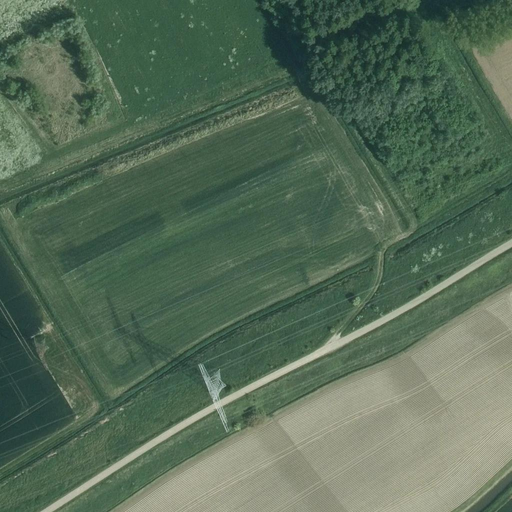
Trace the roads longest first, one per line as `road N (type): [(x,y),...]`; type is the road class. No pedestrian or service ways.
road 1 (track): [(324,348),(377,283),(385,247),(413,224),(315,58),(61,163)]
road 2 (unclassified): [(40,511),(191,418),(395,313),(511,242)]
road 3 (track): [(399,238),(310,88)]
